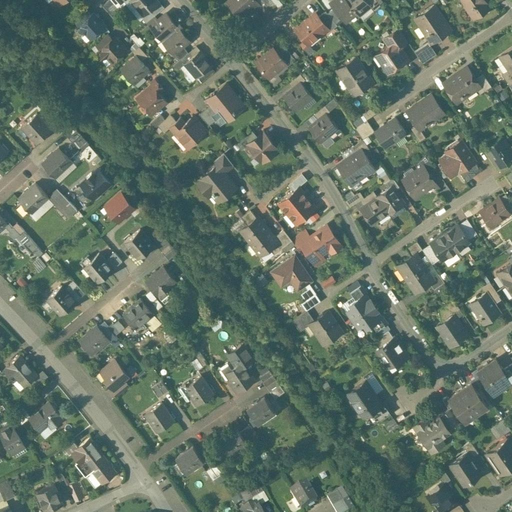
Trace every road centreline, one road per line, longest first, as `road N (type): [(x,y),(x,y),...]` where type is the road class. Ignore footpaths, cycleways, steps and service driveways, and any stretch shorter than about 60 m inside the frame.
road 1 (residential): [(230,59),(327,185),(368,263)]
road 2 (residential): [(43,352),(137,470)]
road 3 (residential): [(487,183),(368,263)]
road 4 (residential): [(511,13),(397,94)]
road 5 (residential): [(368,263),(440,369)]
